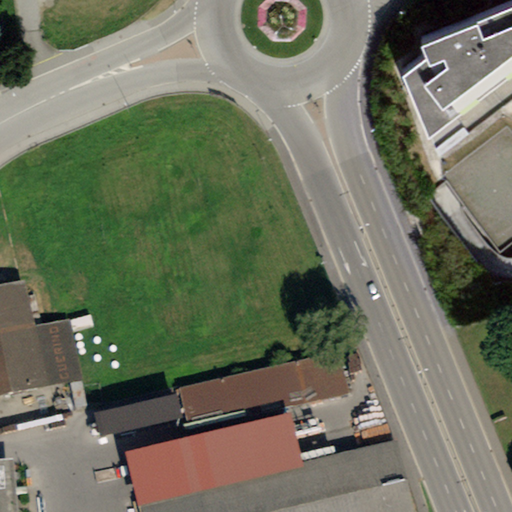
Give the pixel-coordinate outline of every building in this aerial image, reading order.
[(479,26),(421,48),(425,60),(404,77),(427,135),(444,174),(511,263),(511,8),(477,22),(479,26)] [(0,396),(48,387),(34,326),(24,282),(0,286),(0,396)] [(68,319),(34,326),(48,387),(81,379),(68,319)] [(144,508),(145,511),(408,511),(393,449),(144,508)] [(16,511),(13,459),(0,460),(0,511),(16,511)]
